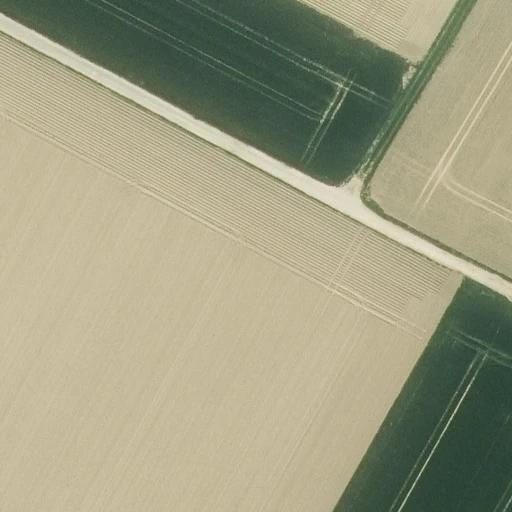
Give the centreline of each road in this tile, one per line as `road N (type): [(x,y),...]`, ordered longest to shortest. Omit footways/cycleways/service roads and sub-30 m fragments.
road 1 (track): [(355,213),(0,24)]
road 2 (track): [(355,213),(480,0)]
road 3 (track): [(511,295),(355,213)]
